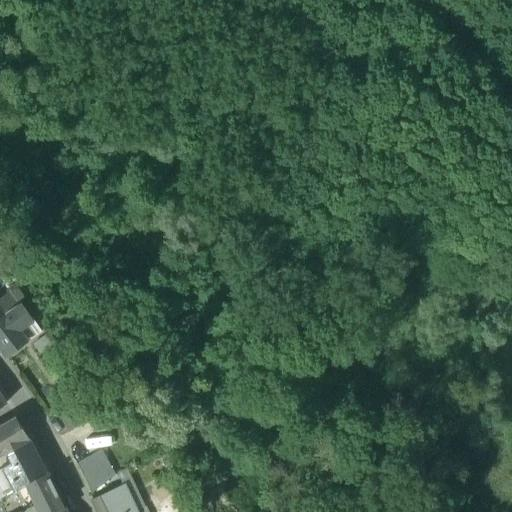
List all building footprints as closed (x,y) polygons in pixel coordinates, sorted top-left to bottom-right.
[(0,317),(7,313),(7,314),(18,307),(8,293),(0,299),(0,317)] [(28,300),(21,305),(29,316),(35,311),(28,300)] [(21,305),(18,307),(7,314),(7,313),(0,317),(0,351),(1,353),(25,336),(17,324),(30,316),(29,316),(21,305)] [(29,341),(25,336),(1,353),(6,358),(29,341)] [(75,407),(58,417),(67,433),(84,423),(75,407)] [(16,421),(0,430),(0,453),(1,456),(5,454),(29,441),(16,421)] [(46,472),(29,441),(5,454),(11,466),(0,472),(0,482),(7,495),(18,489),(24,485),(46,472)] [(114,474),(101,451),(77,464),(91,493),(114,474)] [(36,511),(57,511),(62,510),(60,505),(46,472),(24,485),(34,507),(36,511)] [(138,511),(127,484),(90,499),(96,511),(138,511)] [(34,507),(24,485),(18,489),(27,511),(34,507)] [(139,507),(144,511),(172,511),(174,510),(153,491),(139,507)]
